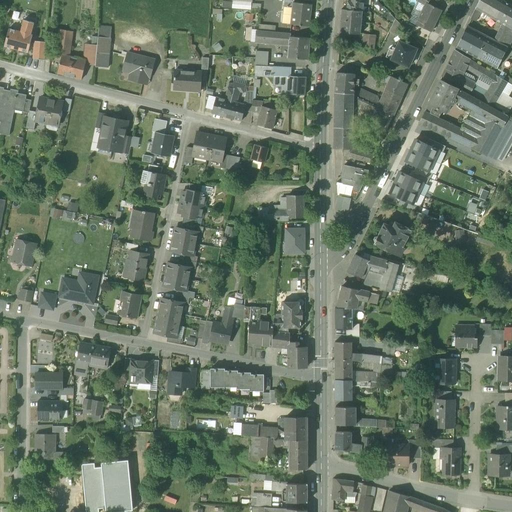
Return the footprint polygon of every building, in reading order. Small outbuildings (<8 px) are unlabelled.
[(284,0),(284,7),(293,8),(291,25),(309,27),(312,5),(294,3),(294,0),(284,0)] [(347,0),(347,10),(347,11),(361,12),(362,12),(363,11),(363,4),(363,0),(347,0)] [(417,0),(408,21),(416,25),(425,6),(420,0),(417,0)] [(501,23),(511,29),(511,6),(500,0),(479,0),(475,9),(480,11),(501,23)] [(251,2),(232,1),(232,2),(232,9),(251,10),(251,9),(251,3),(251,2)] [(441,10),(428,3),(425,6),(416,25),(431,32),(441,10)] [(282,23),(291,25),(293,8),(284,7),(282,23)] [(470,19),(476,22),(480,11),(475,9),(470,19)] [(360,34),(361,12),(347,11),(347,10),(342,10),(339,33),(348,33),(360,34)] [(389,31),(395,34),(400,24),(395,19),(389,31)] [(23,20),(21,32),(31,34),(34,23),(23,20)] [(492,43),(506,50),(510,41),(511,37),(511,29),(501,23),(492,43)] [(259,24),(258,31),(275,32),(276,25),(259,24)] [(99,27),(97,45),(91,45),(85,44),(84,60),(86,61),(85,65),(96,66),(95,67),(108,68),(112,28),(99,27)] [(28,53),(32,35),(31,34),(21,32),(9,29),(4,46),(28,53)] [(456,47),(497,68),(506,50),(492,43),(465,29),(456,47)] [(55,60),(61,61),(62,55),(69,56),(73,32),(60,30),(58,39),(60,40),(58,50),(57,50),(55,60)] [(257,42),(289,45),(289,37),(291,37),(291,34),(275,32),(258,31),(257,42)] [(363,45),(373,49),(374,33),(364,32),(363,45)] [(309,38),(291,37),(289,37),(289,45),(288,58),(307,60),(309,38)] [(33,59),(45,60),(46,42),(34,41),(33,59)] [(386,57),(409,67),(412,60),(414,55),(417,49),(399,42),(396,49),(393,48),(392,50),(389,49),(386,57)] [(219,43),(212,47),(216,53),(223,49),(219,43)] [(458,84),(462,77),(464,72),(466,68),(470,60),(455,51),(455,50),(442,76),(458,84)] [(255,66),(267,67),(268,52),(256,52),(255,66)] [(135,82),(143,84),(146,83),(148,76),(151,76),(155,60),(127,53),(123,69),(132,71),(133,73),(131,81),(135,82)] [(84,60),(69,56),(62,55),(61,61),(57,74),(82,80),(85,65),(86,61),(84,60)] [(480,76),(492,83),(497,76),(477,64),(478,64),(470,60),(466,68),(480,76)] [(373,72),(379,74),(382,65),(376,63),(373,72)] [(255,75),(272,76),(273,67),(267,67),(255,66),(255,75)] [(291,68),(273,67),(272,76),(275,76),(275,75),(291,76),(291,68)] [(128,80),(131,81),(133,73),(132,71),(123,69),(123,71),(131,73),(128,80)] [(173,89),(201,91),(202,72),(175,70),(173,89)] [(464,72),(462,77),(474,83),(475,81),(474,77),(464,72)] [(335,93),(354,94),(354,86),(355,74),(337,73),(335,93)] [(380,82),(388,84),(391,77),(382,74),(380,82)] [(233,83),(245,86),(247,79),(233,75),(233,83)] [(282,94),(305,95),(306,77),(291,76),(275,75),(275,76),(275,85),(277,85),(283,85),(282,94)] [(488,91),(492,83),(480,76),(475,84),(488,91)] [(492,83),(488,91),(482,101),(493,107),(493,106),(502,92),(508,83),(507,82),(497,76),(492,83)] [(408,84),(391,77),(388,84),(382,98),(377,108),(393,116),(408,84)] [(456,87),(470,94),(475,84),(474,83),(462,77),(458,84),(456,87)] [(442,111),(445,113),(450,103),(452,104),(455,99),(453,98),(457,89),(458,89),(440,80),(428,104),(442,111)] [(239,92),(243,94),(245,86),(233,83),(234,91),(239,92)] [(511,85),(508,83),(502,92),(509,96),(511,90),(511,85)] [(488,91),(475,84),(470,94),(482,101),(488,91)] [(382,98),(354,86),(354,94),(354,98),(377,108),(382,98)] [(7,93),(1,122),(11,124),(14,110),(15,107),(23,108),(24,108),(26,99),(26,95),(18,94),(18,91),(11,89),(10,93),(7,93)] [(212,114),(227,118),(234,91),(228,89),(225,100),(216,98),(212,110),(212,114)] [(472,109),(503,126),(508,117),(507,116),(507,115),(504,113),(503,114),(457,89),(453,98),(455,99),(472,109)] [(239,92),(234,91),(227,118),(241,121),(244,110),(245,106),(241,105),(237,104),(239,92)] [(502,92),(493,106),(507,115),(511,106),(511,97),(509,96),(502,92)] [(334,149),(345,149),(353,149),(353,128),(353,115),(354,98),(354,94),(335,93),(334,128),(334,149)] [(244,110),(252,112),(253,100),(253,97),(248,95),(245,106),(244,110)] [(212,110),(216,98),(209,96),(206,108),(212,110)] [(373,137),(382,141),(393,116),(377,108),(354,98),(353,115),(379,124),(373,137)] [(37,112),(29,111),(31,100),(26,99),(24,108),(23,108),(22,112),(29,113),(26,128),(34,130),(36,121),(35,121),(37,112)] [(36,121),(47,123),(52,100),(46,99),(46,100),(40,99),(37,112),(35,121),(36,121)] [(63,111),(69,112),(72,100),(66,99),(63,111)] [(57,101),(52,100),(47,123),(59,126),(63,103),(57,102),(57,101)] [(264,101),(253,100),(252,112),(260,113),(262,106),(264,101)] [(442,111),(428,104),(424,113),(438,119),(442,111)] [(257,125),(272,129),(277,110),(262,106),(260,113),(257,125)] [(435,131),(487,155),(503,126),(472,109),(460,130),(441,120),(435,131)] [(95,127),(102,128),(105,117),(106,115),(98,113),(95,127)] [(419,124),(435,131),(441,120),(438,119),(424,113),(419,124)] [(99,144),(113,147),(113,145),(122,147),(124,136),(127,122),(105,117),(102,128),(99,144)] [(511,130),(511,119),(508,117),(503,126),(487,155),(496,159),(511,131),(511,130)] [(153,127),(165,129),(167,122),(155,119),(153,127)] [(0,134),(9,136),(11,124),(1,122),(0,125),(0,134)] [(59,126),(47,123),(46,130),(57,132),(59,126)] [(511,144),(511,131),(496,159),(502,162),(511,144)] [(154,154),(169,157),(171,146),(170,146),(172,136),(164,134),(156,133),(154,143),(154,146),(156,146),(154,154)] [(193,156),(207,159),(212,136),(197,133),(194,148),(193,156)] [(121,152),(129,154),(131,147),(132,138),(124,136),(122,147),(121,152)] [(133,136),(132,138),(131,147),(138,148),(140,138),(133,136)] [(226,139),(212,136),(207,159),(221,162),(223,154),(226,139)] [(24,138),(17,137),(15,145),(22,146),(24,138)] [(416,139),(410,150),(433,161),(438,150),(426,145),(416,139)] [(445,147),(429,139),(426,145),(438,150),(442,152),(445,147)] [(154,146),(154,143),(148,141),(146,152),(154,154),(156,146),(154,146)] [(113,147),(99,144),(98,149),(121,153),(121,152),(122,147),(113,145),(113,147)] [(262,162),(264,163),(268,149),(254,145),(251,159),(253,160),(262,162)] [(184,163),(192,164),(193,156),(194,148),(187,147),(184,163)] [(375,156),(353,149),(345,149),(345,156),(372,164),(375,156)] [(410,150),(406,161),(416,166),(428,172),(428,171),(433,161),(410,150)] [(438,150),(433,161),(440,164),(445,154),(442,152),(438,150)] [(220,168),(226,169),(229,156),(223,154),(221,162),(220,168)] [(151,156),(143,155),(142,162),(150,163),(151,156)] [(240,158),(229,156),(226,169),(237,171),(240,158)] [(262,162),(253,160),(252,166),(260,169),(262,162)] [(436,175),(440,164),(433,161),(428,171),(433,173),(436,175)] [(148,171),(161,174),(163,167),(149,165),(148,171)] [(356,168),(344,165),(341,178),(342,178),(341,179),(342,180),(342,184),(349,185),(349,186),(353,187),(352,190),(359,192),(369,170),(364,169),(356,168)] [(428,172),(416,166),(414,172),(430,179),(433,173),(428,171),(428,172)] [(148,196),(156,198),(157,194),(161,195),(165,175),(161,174),(148,171),(143,170),(141,183),(146,184),(146,185),(150,186),(149,192),(148,196)] [(413,171),(411,177),(422,182),(422,183),(427,185),(430,179),(414,172),(413,171)] [(411,177),(400,172),(394,183),(417,193),(422,183),(422,182),(411,177)] [(227,183),(220,187),(225,197),(232,194),(227,183)] [(349,185),(342,184),(337,183),(336,195),(337,195),(350,198),(352,190),(353,187),(349,186),(349,185)] [(417,193),(394,183),(389,194),(400,199),(412,204),(417,193)] [(417,193),(425,197),(430,186),(427,185),(422,183),(417,193)] [(189,190),(201,192),(202,186),(190,184),(189,190)] [(183,191),(181,202),(203,207),(206,195),(201,195),(201,192),(189,190),(188,190),(188,192),(183,191)] [(53,195),(43,193),(42,200),(51,203),(53,195)] [(425,197),(417,193),(412,204),(417,206),(420,207),(425,197)] [(337,195),(334,209),(348,212),(351,198),(350,198),(337,195)] [(288,211),(288,218),(304,218),(304,196),(287,196),(287,198),(288,211)] [(274,206),(274,211),(288,211),(287,198),(280,198),(280,205),(274,206)] [(412,204),(400,199),(397,205),(415,211),(417,206),(412,204)] [(118,206),(132,209),(133,203),(120,200),(118,206)] [(79,204),(69,202),(67,211),(77,212),(79,204)] [(201,218),(203,207),(181,202),(178,214),(183,215),(183,217),(195,220),(196,220),(196,217),(201,218)] [(470,202),(466,212),(474,215),(477,205),(470,202)] [(258,221),(263,221),(263,217),(268,218),(267,215),(267,208),(258,208),(258,221)] [(131,238),(151,242),(153,232),(150,231),(154,213),(143,211),(143,212),(137,211),(131,238)] [(274,211),(274,215),(274,221),(288,221),(288,218),(288,211),(274,211)] [(74,214),(64,212),(62,219),(73,221),(74,214)] [(415,222),(426,226),(429,217),(418,213),(415,222)] [(182,223),(194,225),(195,220),(183,217),(182,223)] [(374,244),(399,256),(404,247),(403,247),(411,230),(395,222),(392,228),(384,223),(379,234),(378,234),(377,237),(375,237),(374,239),(374,241),(375,241),(374,244)] [(198,232),(203,233),(204,227),(190,225),(189,231),(198,232)] [(233,228),(226,226),(224,233),(231,235),(233,228)] [(176,228),(173,240),(195,244),(196,242),(197,234),(198,232),(189,231),(176,228)] [(304,229),(286,229),(286,253),(304,253),(304,229)] [(465,240),(463,229),(454,231),(456,241),(465,240)] [(197,234),(196,242),(202,244),(204,235),(197,234)] [(501,242),(478,234),(475,240),(499,249),(501,242)] [(11,262),(32,267),(37,244),(16,240),(11,262)] [(194,252),(195,244),(173,240),(171,251),(184,254),(193,256),(194,252)] [(132,251),(137,252),(138,245),(126,243),(125,249),(130,251),(132,252),(132,251)] [(203,246),(195,244),(194,252),(201,253),(203,246)] [(132,252),(129,267),(129,268),(145,272),(148,254),(137,252),(132,251),(132,252)] [(184,254),(183,260),(197,263),(198,257),(193,256),(184,254)] [(382,290),(391,292),(396,275),(399,265),(388,262),(383,260),(383,259),(371,256),(369,260),(355,254),(347,272),(365,280),(369,271),(376,273),(377,269),(385,271),(380,289),(382,290)] [(196,269),(197,263),(183,260),(182,266),(191,268),(196,269)] [(169,263),(166,275),(188,279),(191,268),(182,266),(169,263)] [(143,280),(145,272),(129,268),(129,267),(124,266),(122,276),(143,280)] [(369,271),(365,280),(362,285),(371,287),(380,289),(385,271),(377,269),(376,273),(369,271)] [(83,280),(80,282),(78,282),(63,279),(59,297),(92,303),(98,277),(84,274),(83,280)] [(186,291),(188,279),(166,275),(164,287),(177,289),(186,291)] [(396,275),(391,292),(399,293),(403,277),(396,275)] [(449,278),(439,275),(437,281),(447,284),(449,278)] [(342,286),(337,309),(352,309),(356,309),(358,299),(365,301),(367,301),(369,294),(370,292),(342,286)] [(378,296),(381,296),(382,290),(380,289),(371,287),(370,292),(369,294),(378,296)] [(19,300),(31,302),(33,291),(22,289),(19,300)] [(177,289),(176,295),(190,298),(194,299),(195,293),(186,291),(177,289)] [(118,314),(136,318),(138,308),(137,308),(140,296),(141,296),(141,295),(122,291),(120,301),(121,301),(119,314),(118,313),(118,314)] [(56,296),(42,293),(39,307),(53,310),(56,296)] [(378,296),(369,294),(367,301),(367,302),(376,304),(378,296)] [(188,304),(190,298),(176,295),(175,301),(184,303),(188,304)] [(235,304),(241,305),(242,300),(229,297),(227,307),(234,308),(235,304)] [(162,299),(159,310),(181,315),(184,303),(175,301),(162,299)] [(282,303),(282,315),(282,327),(288,327),(301,327),(301,319),(302,319),(302,311),(301,311),(300,306),(302,305),(303,303),(303,302),(302,300),(301,299),(299,300),(297,301),(297,302),(282,303)] [(358,299),(356,309),(363,310),(365,301),(358,299)] [(233,317),(244,319),(244,307),(244,306),(241,305),(235,304),(234,308),(234,309),(233,317)] [(226,307),(223,324),(231,326),(233,317),(234,309),(234,308),(227,307),(226,307)] [(251,307),(249,322),(258,323),(260,321),(260,314),(266,315),(267,308),(251,307)] [(43,319),(59,319),(59,316),(48,316),(49,309),(43,309),(43,319)] [(352,324),(352,318),(352,309),(337,309),(335,309),(335,328),(343,328),(343,329),(346,329),(352,329),(352,324)] [(159,310),(157,322),(179,326),(181,315),(159,310)] [(105,322),(117,325),(118,318),(117,318),(106,315),(105,322)] [(288,333),(288,327),(282,327),(282,315),(274,315),(273,322),(273,330),(288,333)] [(206,321),(205,326),(203,339),(202,343),(208,344),(209,340),(210,340),(214,323),(206,321)] [(273,322),(260,321),(258,323),(249,322),(248,345),(272,346),(273,330),(273,322)] [(177,338),(179,326),(157,322),(155,333),(168,336),(177,338)] [(227,344),(231,326),(223,324),(214,323),(210,340),(227,344)] [(197,338),(203,339),(205,326),(200,324),(198,330),(197,338)] [(351,336),(359,337),(359,324),(352,324),(352,329),(346,329),(346,335),(351,336)] [(479,336),(491,336),(491,330),(491,324),(480,324),(479,336)] [(467,349),(472,349),(472,348),(477,348),(477,338),(474,338),(474,335),(473,335),(473,327),(455,326),(455,338),(459,338),(459,348),(467,348),(467,349)] [(289,333),(288,333),(273,330),(272,346),(282,347),(287,348),(288,348),(289,348),(289,347),(298,347),(298,342),(289,342),(289,333)] [(504,331),(491,330),(491,336),(491,344),(504,345),(504,339),(504,331)] [(167,342),(180,345),(181,339),(177,338),(168,336),(167,342)] [(196,339),(187,337),(186,344),(194,346),(196,339)] [(383,349),(394,350),(395,351),(396,342),(376,340),(374,348),(383,349)] [(335,360),(351,360),(351,353),(351,342),(335,342),(335,360)] [(396,342),(395,351),(405,352),(406,344),(396,342)] [(80,343),(77,361),(88,363),(99,365),(99,367),(107,369),(111,349),(91,345),(91,346),(81,344),(81,343),(80,343)] [(289,367),(289,368),(306,368),(306,347),(298,347),(289,347),(289,348),(289,355),(289,367)] [(383,349),(382,356),(393,358),(394,358),(394,350),(383,349)] [(351,360),(361,362),(362,354),(351,353),(351,360)] [(362,354),(361,362),(374,363),(381,364),(382,356),(362,354)] [(277,365),(289,367),(289,355),(287,355),(281,355),(278,355),(277,365)] [(393,358),(382,356),(381,364),(392,365),(393,358)] [(498,381),(511,381),(511,372),(511,371),(511,356),(501,356),(501,363),(498,363),(498,381)] [(435,383),(455,384),(456,360),(440,359),(435,359),(435,360),(435,383)] [(335,380),(352,381),(352,372),(351,360),(335,360),(335,380)] [(87,370),(88,363),(77,361),(75,371),(81,372),(82,369),(87,370)] [(137,382),(151,383),(151,378),(152,362),(131,361),(130,371),(130,374),(138,375),(137,382)] [(381,382),(381,376),(381,364),(374,363),(374,372),(363,372),(363,381),(370,382),(381,382)] [(381,364),(381,376),(391,377),(392,365),(381,364)] [(185,386),(195,387),(196,369),(186,368),(186,373),(185,386)] [(210,369),(210,373),(210,382),(211,385),(224,385),(224,371),(224,369),(210,369)] [(209,382),(210,382),(210,373),(209,373),(209,370),(202,370),(203,385),(201,385),(201,389),(210,389),(209,382)] [(237,371),(224,371),(224,385),(224,387),(237,387),(237,373),(237,371)] [(168,394),(181,394),(181,386),(185,386),(186,373),(174,372),(173,379),(169,379),(168,394)] [(363,372),(352,372),(352,381),(363,381),(363,372)] [(250,373),(237,373),(237,387),(237,389),(250,389),(250,375),(250,373)] [(60,389),(62,389),(62,388),(62,374),(36,374),(36,389),(60,389)] [(263,375),(250,375),(250,389),(250,391),(264,391),(263,375)] [(352,400),(352,385),(352,381),(335,380),(335,400),(352,400)] [(151,383),(137,382),(137,384),(137,389),(150,390),(151,383)] [(263,403),(276,403),(276,390),(269,390),(269,393),(263,393),(263,403)] [(437,399),(451,400),(452,392),(437,391),(437,399)] [(83,409),(89,410),(90,410),(92,400),(85,398),(83,409)] [(438,428),(454,428),(455,403),(451,403),(451,400),(437,399),(436,420),(439,420),(438,428)] [(103,402),(92,400),(90,410),(89,410),(89,413),(88,418),(100,420),(103,402)] [(40,419),(60,419),(60,409),(62,409),(63,401),(60,401),(40,401),(40,419)] [(231,418),(243,419),(244,407),(232,406),(231,418)] [(503,439),(511,439),(511,406),(505,406),(497,406),(497,429),(503,429),(503,439)] [(355,425),(356,425),(356,420),(356,407),(335,407),(335,425),(355,425)] [(62,411),(62,409),(60,409),(60,419),(62,419),(62,418),(68,418),(68,411),(62,411)] [(140,416),(133,417),(134,426),(134,427),(141,426),(140,416)] [(132,417),(125,418),(126,427),(134,426),(132,417)] [(285,417),(286,433),(286,439),(289,439),(307,440),(307,423),(307,417),(285,417)] [(241,435),(242,424),(242,423),(233,423),(233,435),(241,435)] [(250,436),(258,436),(259,427),(262,427),(262,425),(242,424),(241,435),(250,436)] [(277,428),(262,427),(259,427),(258,436),(274,437),(274,439),(286,439),(286,433),(277,428)] [(372,427),(364,427),(363,431),(362,445),(361,452),(361,453),(369,454),(369,453),(370,447),(371,443),(372,427)] [(350,451),(361,453),(361,452),(362,445),(351,443),(351,432),(335,432),(335,450),(350,450),(350,451)] [(53,460),(53,459),(53,454),(53,448),(52,448),(52,443),(55,443),(55,442),(55,435),(55,434),(36,434),(35,460),(53,460)] [(248,462),(273,463),(274,447),(274,439),(274,437),(258,436),(250,436),(248,462)] [(274,447),(289,448),(289,439),(286,439),(274,439),(274,447)] [(307,440),(289,439),(289,448),(289,469),(307,469),(307,440)] [(433,448),(440,448),(440,446),(453,446),(453,440),(434,439),(433,448)] [(409,458),(421,458),(421,440),(409,440),(409,445),(409,458)] [(387,465),(409,465),(409,458),(409,445),(387,445),(387,465)] [(496,454),(509,454),(509,452),(511,452),(511,445),(510,445),(496,445),(496,454)] [(440,448),(439,459),(439,470),(443,470),(443,475),(460,475),(460,448),(453,448),(453,446),(440,446),(440,448)] [(55,454),(53,454),(53,459),(54,459),(54,463),(65,463),(66,452),(55,452),(55,454)] [(489,475),(506,476),(507,462),(509,462),(509,454),(496,454),(489,454),(489,475)] [(81,464),(85,511),(98,511),(99,509),(105,508),(105,511),(111,511),(133,510),(128,460),(101,462),(101,467),(94,468),(94,463),(81,464)] [(345,496),(345,495),(345,492),(352,493),(353,493),(353,489),(354,482),(346,480),(333,479),(331,500),(345,501),(345,496)] [(271,490),(272,481),(265,481),(264,481),(263,490),(271,490)] [(271,490),(286,491),(286,484),(287,484),(287,482),(273,481),(272,481),(271,490)] [(307,484),(287,484),(286,484),(286,491),(287,502),(307,502),(307,484)] [(361,496),(373,498),(375,489),(371,488),(372,486),(369,486),(369,485),(368,485),(363,484),(361,496)] [(406,511),(409,505),(411,497),(389,491),(383,511),(406,511)] [(265,507),(271,507),(272,494),(254,493),(253,506),(260,507),(265,507)] [(164,495),(160,511),(174,511),(178,498),(164,495)] [(449,511),(444,509),(420,500),(415,499),(411,497),(409,505),(427,511),(449,511)]
